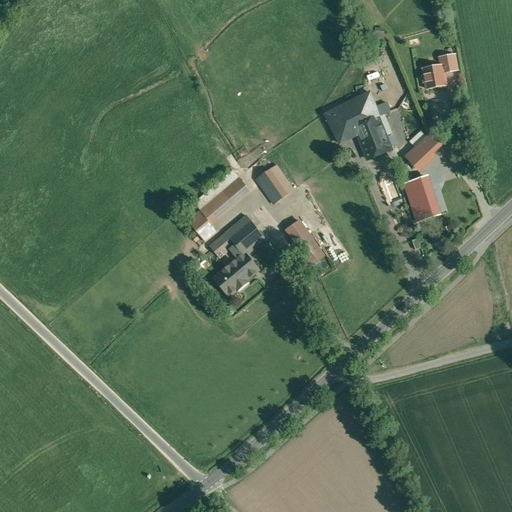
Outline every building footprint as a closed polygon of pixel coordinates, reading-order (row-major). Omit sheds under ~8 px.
[(373,28),(372,40),(383,40),(383,29),(373,28)] [(366,67),(383,60),(380,51),(362,58),(366,67)] [(440,62),(440,69),(446,68),(446,78),(457,77),(456,61),(440,62)] [(440,69),(423,70),(425,93),(448,91),(446,78),(446,68),(440,69)] [(371,93),(326,115),(340,144),(358,135),(355,127),(378,118),(380,117),(371,93)] [(378,118),(355,127),(358,135),(369,160),(392,150),(378,118)] [(433,134),(408,158),(417,169),(442,145),(433,134)] [(294,190),(277,166),(257,180),(274,204),(294,190)] [(464,180),(455,169),(446,178),(455,188),(447,196),(452,201),(449,204),(453,208),(456,206),(461,211),(467,206),(474,200),(479,194),(465,179),(464,180)] [(428,174),(400,183),(404,195),(432,185),(428,174)] [(398,177),(392,179),(395,189),(401,187),(398,177)] [(239,178),(201,211),(208,220),(246,187),(239,178)] [(208,220),(201,211),(188,221),(206,242),(218,232),(208,220)] [(247,216),(210,246),(221,259),(236,246),(230,238),(251,221),(247,216)] [(251,221),(230,238),(236,246),(244,255),(215,279),(229,296),(237,289),(237,290),(238,289),(237,287),(246,280),(247,282),(248,281),(248,280),(279,254),(251,221)] [(324,256),(301,222),(287,231),(311,265),(324,256)] [(418,237),(412,239),(416,250),(421,248),(418,237)]
